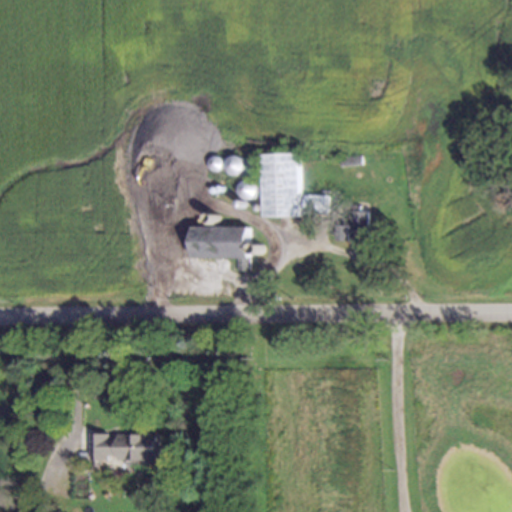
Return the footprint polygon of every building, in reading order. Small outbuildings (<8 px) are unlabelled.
[(235,152),(240,153),(244,157),(245,162),(244,166),(242,169),(240,171),(236,172),(231,171),(227,168),(226,165),(225,162),(227,157),(229,154),(232,153),(235,152)] [(216,153),(220,154),(222,157),(223,162),(221,166),(218,168),(213,168),(209,165),(208,160),(209,156),(211,154),(216,153)] [(263,154),(302,153),(305,218),(265,218),(263,154)] [(339,166),(338,156),(360,154),(361,164),(339,166)] [(248,177),(253,178),(257,182),(258,187),(257,190),(255,193),(253,195),(250,196),(245,195),(242,194),(240,191),(238,186),(239,183),(241,180),(245,177),(248,177)] [(306,195),(306,215),(331,215),(331,196),(306,195)] [(242,196),(245,197),(246,199),(246,201),(245,204),(241,204),(239,203),(238,200),(239,198),(242,196)] [(355,241),(338,240),(339,222),(353,223),(354,208),(370,209),(368,236),(356,235),(355,241)] [(214,210),(217,210),(219,213),(219,215),(218,218),(215,219),(213,219),(210,217),(210,214),(211,211),(214,210)] [(193,227),(193,257),(252,258),(252,226),(193,227)] [(93,460),(162,459),(161,434),(152,434),(152,428),(129,428),(129,435),(111,435),(111,433),(93,433),(93,460)]
